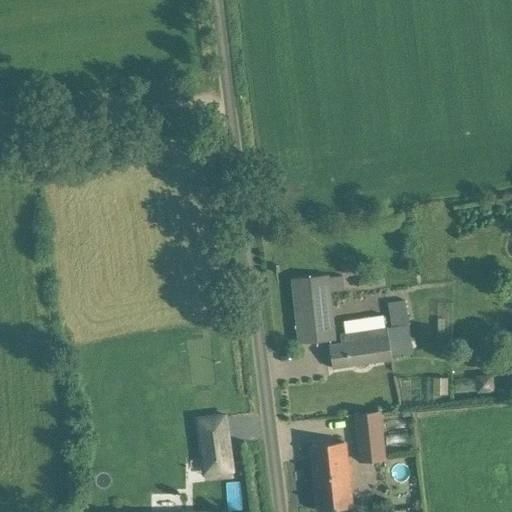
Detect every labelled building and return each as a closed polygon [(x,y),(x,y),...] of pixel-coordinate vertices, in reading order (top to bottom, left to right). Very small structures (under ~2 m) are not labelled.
[(343,276),(328,277),(328,275),(292,279),(299,344),(335,340),(330,290),(343,290),(343,276)] [(407,300),(388,303),(388,315),(390,327),(410,324),(408,313),(407,300)] [(343,344),(330,346),(333,367),(353,364),(357,367),(360,368),(364,368),(368,365),(371,362),(391,358),(391,356),(387,328),(385,328),(346,334),(341,334),(343,344)] [(385,457),(381,412),(355,414),(359,460),(385,457)] [(225,415),(197,418),(203,466),(231,463),(225,415)] [(318,511),(338,509),(352,507),(345,442),(311,445),(318,511)]
